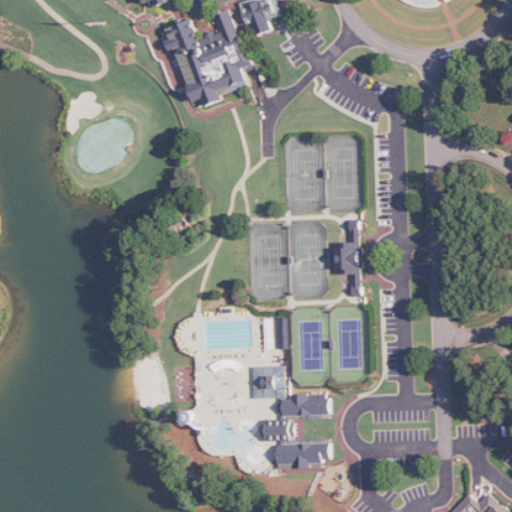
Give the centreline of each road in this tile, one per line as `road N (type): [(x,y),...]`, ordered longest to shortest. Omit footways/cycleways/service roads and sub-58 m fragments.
road 1 (residential): [(437,147),(448,448)]
road 2 (track): [(32,56),(81,75),(106,69),(98,48),(42,0)]
